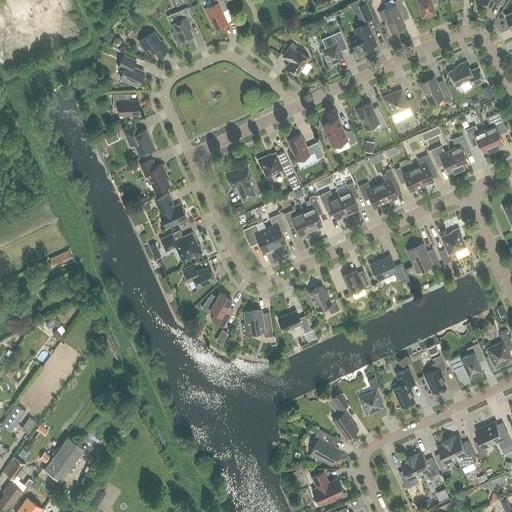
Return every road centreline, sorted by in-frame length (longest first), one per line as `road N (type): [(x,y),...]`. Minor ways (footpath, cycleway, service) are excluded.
road 1 (residential): [(190,158),(242,273),(261,286),(465,194)]
road 2 (residential): [(511,101),(480,36),(465,32),(296,110)]
road 3 (residential): [(190,158),(165,93),(178,75),(206,61),(241,64),(296,110)]
road 4 (residential): [(380,511),(363,474),(366,453),(511,385)]
